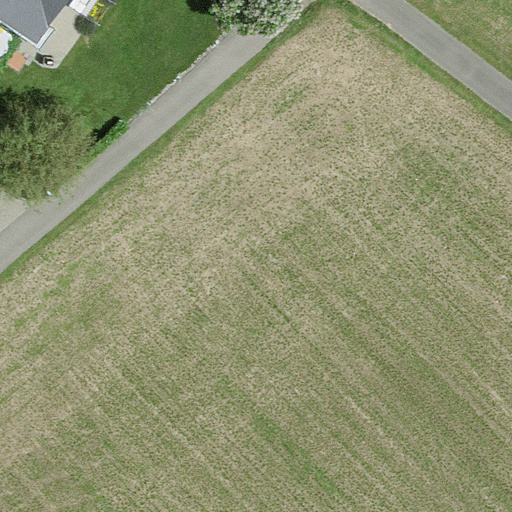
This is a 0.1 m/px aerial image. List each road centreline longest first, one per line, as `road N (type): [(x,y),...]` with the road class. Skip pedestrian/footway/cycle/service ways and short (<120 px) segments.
road 1 (residential): [(283,0),(0,248)]
road 2 (residential): [(511,108),(368,0)]
